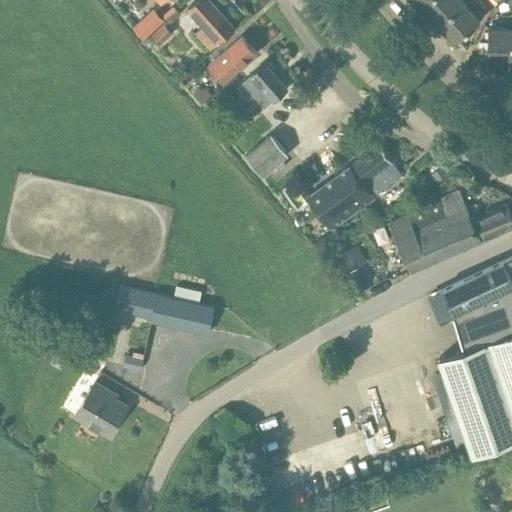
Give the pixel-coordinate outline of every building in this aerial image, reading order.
[(210,48),(235,28),(211,0),(194,0),(187,7),(202,24),(195,30),(210,48)] [(439,21),(462,1),(461,0),(427,0),(424,3),(439,21)] [(462,1),(439,21),(455,39),(478,19),(462,1)] [(153,8),(143,17),(153,28),(163,19),(153,8)] [(161,42),(172,32),(164,23),(152,33),(161,42)] [(511,58),(511,27),(489,28),(489,58),(511,58)] [(223,80),(257,51),(242,34),(208,63),(223,80)] [(265,106),(287,86),(265,61),(243,81),(265,106)] [(201,102),(211,94),(205,87),(199,87),(193,92),(201,102)] [(233,111),(223,121),(238,137),(248,128),(233,111)] [(263,173),(288,152),(272,133),(246,154),(263,173)] [(402,174),(380,144),(351,165),(351,164),(308,195),(331,226),(373,196),(364,183),(368,181),(376,192),(402,174)] [(442,165),(432,172),(437,179),(447,173),(442,165)] [(472,218),(463,196),(460,189),(389,221),(411,270),(511,224),(511,215),(507,203),(472,218)] [(313,242),(315,245),(319,252),(321,251),(341,240),(335,229),(313,242)] [(359,244),(337,255),(343,266),(365,255),(359,244)] [(463,319),(511,296),(511,255),(504,260),(443,288),(428,294),(439,318),(460,308),(463,319)] [(121,284),(115,307),(152,316),(151,319),(178,326),(207,333),(209,326),(213,307),(198,303),(173,297),(121,284)] [(511,296),(463,319),(455,323),(463,347),(472,344),(511,330),(511,296)] [(440,356),(473,451),(511,437),(511,330),(472,344),(463,347),(440,356)] [(126,352),(123,366),(139,370),(143,356),(126,352)] [(116,397),(118,393),(95,380),(74,416),(109,436),(128,404),(116,397)] [(361,495),(348,500),(352,511),(362,511),(366,511),(361,495)]
